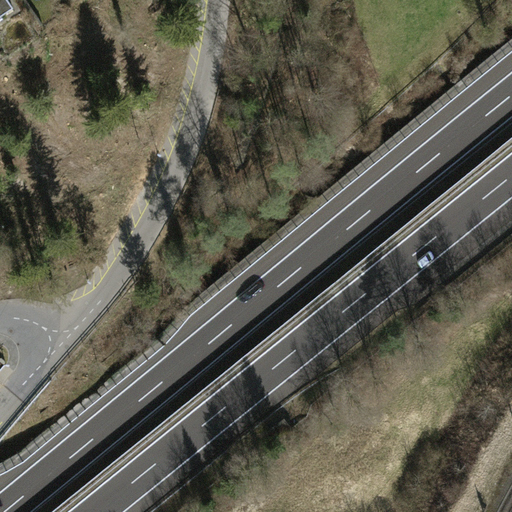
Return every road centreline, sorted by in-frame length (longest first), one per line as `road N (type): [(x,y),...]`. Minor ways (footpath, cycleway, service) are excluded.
road 1 (motorway): [(511,93),(2,511)]
road 2 (motorway): [(96,511),(511,176)]
road 3 (residential): [(58,344),(116,283),(169,193),(193,132),(219,0)]
